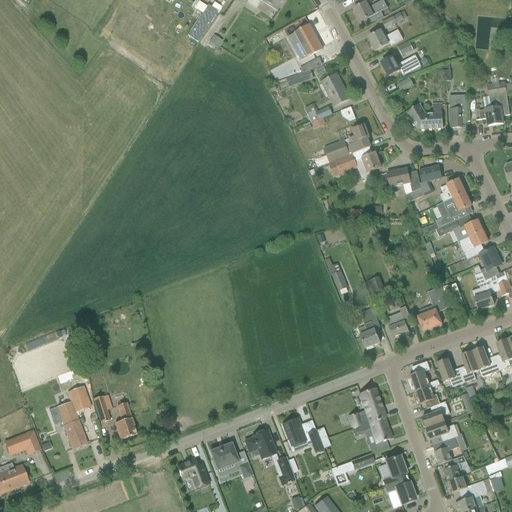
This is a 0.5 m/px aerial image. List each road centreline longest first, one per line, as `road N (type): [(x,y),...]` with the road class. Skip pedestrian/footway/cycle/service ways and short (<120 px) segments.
road 1 (residential): [(66,486),(387,363)]
road 2 (residential): [(466,146),(403,144),(323,6)]
road 3 (residential): [(436,510),(387,363)]
road 4 (residential): [(387,363),(511,319)]
